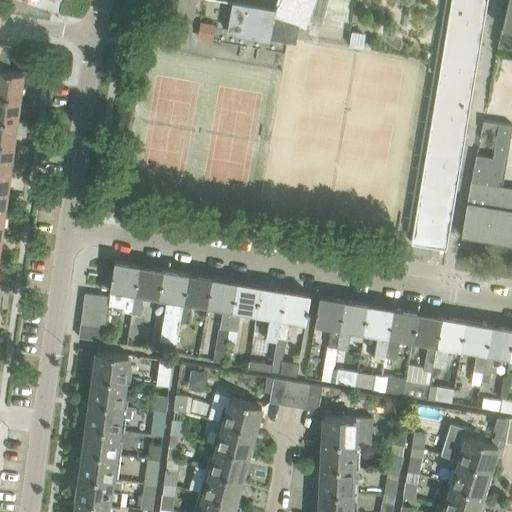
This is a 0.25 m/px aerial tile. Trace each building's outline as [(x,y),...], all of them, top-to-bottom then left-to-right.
[(278,0),(276,8),(273,14),(299,23),(306,26),(314,0),(278,0)] [(346,37),(353,0),(327,0),(322,33),(346,37)] [(450,0),(441,59),(411,239),(411,241),(433,245),(444,247),(446,247),(447,247),(477,65),(487,0),(450,0)] [(511,0),(507,0),(502,27),(503,27),(511,28),(511,0)] [(232,1),(227,30),(296,42),(297,38),(299,23),(273,14),(276,8),(265,6),(260,5),(236,1),(232,1)] [(212,36),(214,23),(201,20),(198,34),(212,36)] [(4,44),(0,65),(0,68),(8,69),(12,46),(4,44)] [(0,93),(20,96),(23,72),(8,69),(0,68),(0,93)] [(20,96),(0,93),(0,117),(17,119),(20,96)] [(0,141),(14,143),(17,119),(0,117),(0,141)] [(461,235),(511,243),(511,197),(500,195),(502,185),(494,183),(495,180),(503,181),(511,126),(511,123),(500,121),(498,131),(492,156),(476,153),(472,173),(475,174),(474,181),(471,181),(472,178),(471,178),(461,235)] [(0,165),(11,167),(14,143),(0,141),(0,165)] [(0,189),(7,190),(11,167),(0,165),(0,189)] [(109,295),(107,304),(121,307),(120,311),(133,313),(140,264),(114,260),(111,280),(109,295)] [(142,294),(160,297),(164,268),(140,264),(133,313),(141,314),(143,299),(141,298),(142,294)] [(164,268),(160,297),(167,298),(161,339),(177,342),(181,320),(188,272),(164,268)] [(190,303),(208,305),(213,277),(188,272),(181,320),(190,322),(192,307),(190,306),(190,303)] [(213,277),(208,305),(226,308),(226,313),(223,312),(215,360),(224,362),(228,341),(237,281),(213,277)] [(102,278),(101,286),(108,287),(109,280),(102,278)] [(237,281),(228,341),(237,343),(242,315),(239,315),(240,311),(257,314),(262,285),(237,281)] [(262,285),(257,314),(271,316),(267,338),(278,339),(279,336),(286,289),(262,285)] [(286,289),(279,336),(288,337),(291,319),(305,322),(310,293),(286,289)] [(85,291),(82,306),(107,309),(107,304),(109,295),(85,291)] [(329,346),(338,347),(346,299),(319,295),(315,323),(334,326),(334,331),(332,330),(329,346)] [(350,329),(365,331),(370,303),(346,299),(338,347),(346,349),(349,334),(350,329)] [(370,303),(365,331),(378,333),(374,357),(386,359),(386,355),(394,308),(370,303)] [(82,306),(81,321),(105,324),(107,309),(82,306)] [(398,337),(414,340),(419,312),(394,308),(386,355),(395,356),(398,342),(398,337)] [(419,312),(414,340),(432,343),(431,347),(428,347),(425,366),(425,368),(433,369),(434,365),(442,316),(419,312)] [(442,316),(434,365),(445,367),(449,345),(462,348),(467,320),(442,316)] [(467,320),(462,348),(480,351),(479,355),(477,355),(474,370),(483,371),(491,324),(467,320)] [(103,339),(105,324),(81,321),(79,336),(103,339)] [(492,353),(510,356),(511,344),(511,327),(491,324),(483,371),(492,373),(494,358),(491,358),(492,353)] [(97,349),(93,374),(125,378),(129,378),(131,365),(127,365),(128,353),(97,349)] [(274,364),(273,370),(282,372),(284,359),(286,351),(276,350),(274,364)] [(161,358),(158,382),(169,384),(172,359),(161,358)] [(249,366),(273,370),(274,364),(250,360),(249,366)] [(339,368),(336,381),(356,384),(359,372),(339,368)] [(359,372),(356,384),(375,387),(377,375),(359,372)] [(93,374),(90,399),(126,403),(128,391),(123,390),(125,378),(93,374)] [(388,377),(386,389),(406,393),(408,380),(408,377),(389,374),(388,377)] [(267,375),(265,390),(271,391),(274,376),(267,375)] [(270,400),(283,402),(288,378),(274,376),(271,391),(270,400)] [(283,402),(295,404),(299,380),(288,378),(283,402)] [(295,404),(307,406),(311,382),(299,380),(295,404)] [(431,384),(408,380),(406,393),(429,397),(431,384)] [(322,384),(311,382),(307,406),(318,408),(322,384)] [(438,385),(436,398),(453,401),(455,388),(438,385)] [(187,394),(176,393),(174,407),(185,408),(187,394)] [(155,408),(166,409),(168,395),(157,394),(155,408)] [(222,418),(226,419),(255,427),(261,404),(232,396),(230,406),(226,405),(222,418)] [(511,398),(503,398),(501,409),(511,410),(511,398)] [(90,399),(87,423),(118,427),(123,428),(124,417),(131,418),(133,404),(126,403),(90,399)] [(324,414),(323,439),(356,440),(360,440),(361,427),(357,427),(357,415),(357,410),(340,409),(339,415),(324,414)] [(451,421),(441,452),(461,458),(490,467),(495,453),(497,444),(497,443),(498,438),(505,440),(510,416),(499,414),(494,430),(496,431),(494,437),(492,436),(491,441),(468,434),(471,427),(451,421)] [(151,432),(162,433),(164,420),(153,418),(151,432)] [(183,420),(172,418),(171,432),(182,434),(183,420)] [(248,452),(255,427),(226,419),(223,430),(219,429),(215,442),(219,443),(248,452)] [(87,423),(83,448),(119,453),(121,439),(117,439),(118,427),(87,423)] [(394,441),(404,443),(407,429),(396,427),(394,441)] [(426,432),(415,430),(412,444),(423,446),(426,432)] [(356,451),(356,440),(323,439),(321,464),(359,465),(360,451),(356,451)] [(180,444),(169,443),(167,457),(178,458),(180,444)] [(213,453),(209,466),(242,476),(248,452),(219,443),(216,453),(213,453)] [(150,444),(148,458),(159,459),(161,445),(150,444)] [(80,472),(116,477),(119,453),(83,448),(80,472)] [(389,466),(400,468),(402,454),(392,452),(389,466)] [(421,457),(410,455),(408,469),(419,471),(421,457)] [(156,483),(159,459),(148,458),(145,481),(156,483)] [(450,481),(454,482),(483,492),(490,467),(461,458),(457,469),(454,467),(450,481)] [(321,464),(320,489),(354,490),(358,490),(359,465),(321,464)] [(209,466),(202,490),(235,500),(242,476),(209,466)] [(177,469),(166,468),(164,482),(175,483),(177,469)] [(80,472),(77,498),(113,503),(119,504),(121,490),(120,490),(122,478),(116,477),(80,472)] [(385,492),(396,493),(398,479),(387,478),(385,492)] [(141,506),(152,508),(156,483),(145,481),(141,506)] [(417,482),(406,481),(403,494),(414,496),(417,482)] [(447,491),(442,505),(464,511),(476,511),(483,492),(454,482),(450,493),(447,491)] [(353,501),(354,490),(320,489),(318,511),(357,511),(358,501),(353,501)] [(202,490),(196,511),(237,511),(238,511),(232,509),(235,500),(202,490)] [(173,494),(162,493),(160,507),(171,508),(173,494)] [(111,511),(113,503),(77,498),(74,511),(111,511)] [(382,501),(379,511),(392,511),(394,503),(382,501)] [(434,511),(464,511),(442,505),(437,503),(434,511)]
